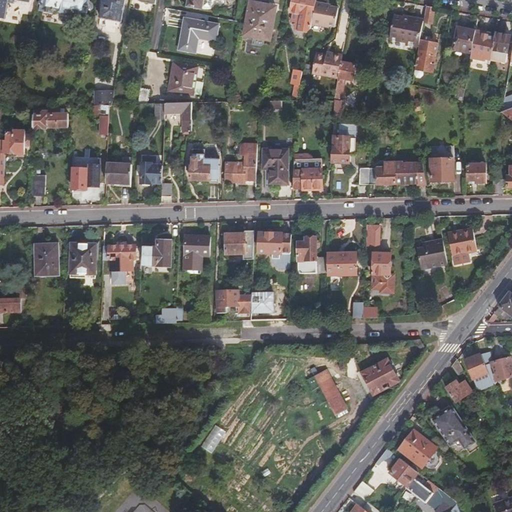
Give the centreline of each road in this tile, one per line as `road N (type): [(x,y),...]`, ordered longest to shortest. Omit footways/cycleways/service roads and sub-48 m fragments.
road 1 (residential): [(511,205),(0,218)]
road 2 (residential): [(0,338),(463,330)]
road 3 (secondary): [(463,330),(322,511)]
